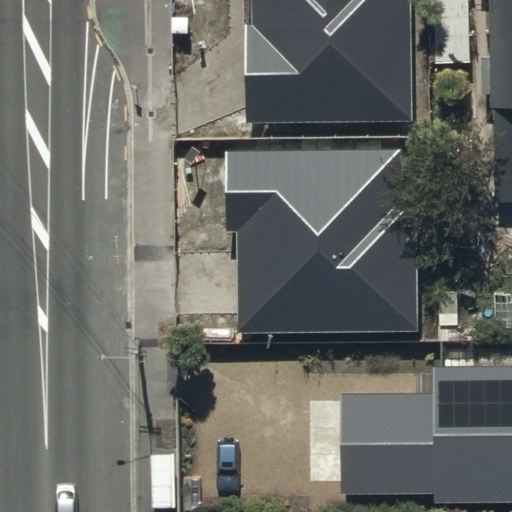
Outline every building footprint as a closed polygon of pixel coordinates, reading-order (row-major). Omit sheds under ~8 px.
[(245,0),(246,122),(413,120),(411,0),(245,0)] [(433,0),(433,59),(467,59),(467,0),(433,0)] [(486,197),(486,241),(511,240),(511,0),(484,0),(484,108),(492,108),(491,198),(486,197)] [(400,150),(223,151),(223,231),(236,231),(238,334),(417,331),(415,210),(400,210),(400,150)] [(431,380),(345,380),(346,486),(511,484),(511,356),(431,357),(431,380)]
